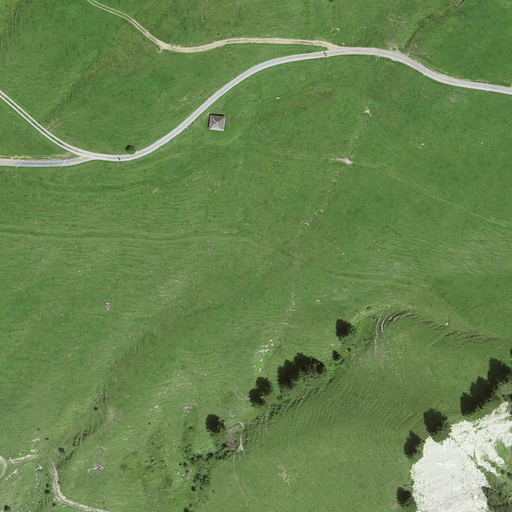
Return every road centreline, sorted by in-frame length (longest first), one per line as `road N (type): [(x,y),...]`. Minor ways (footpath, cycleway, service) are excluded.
road 1 (track): [(190,119),(258,67),(346,51),(400,57),(441,77),(511,90)]
road 2 (track): [(92,0),(169,47),(259,39),(346,51)]
road 3 (track): [(0,93),(48,135),(93,156),(130,157),(190,119)]
